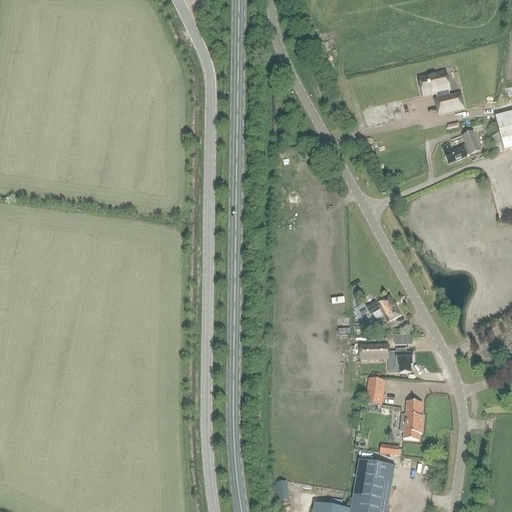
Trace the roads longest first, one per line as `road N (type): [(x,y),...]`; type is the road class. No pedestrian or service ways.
road 1 (unclassified): [(452,511),(463,422),(454,376),(288,68),(270,0)]
road 2 (primary): [(242,511),(232,379),(239,0)]
road 3 (tertiary): [(214,511),(205,403),(210,82),(184,14)]
